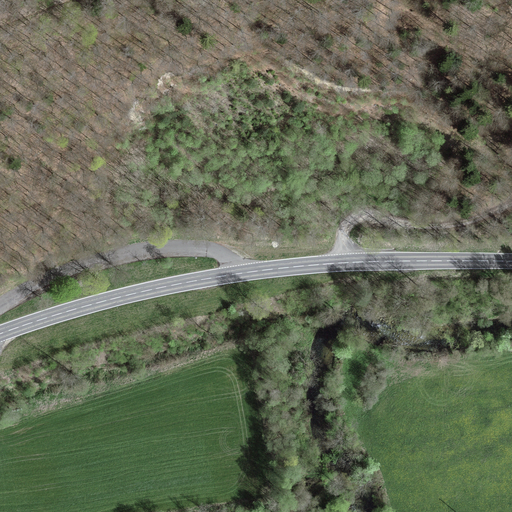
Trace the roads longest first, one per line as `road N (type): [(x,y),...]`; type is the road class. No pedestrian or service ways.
road 1 (primary): [(511,261),(242,272),(84,305),(0,333)]
road 2 (track): [(511,206),(446,226),(358,218),(344,229),(342,262)]
